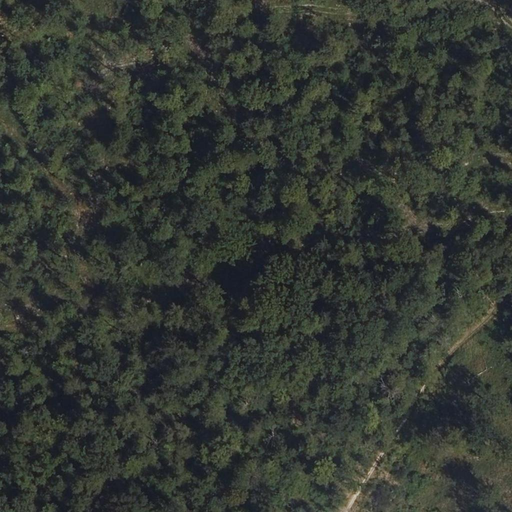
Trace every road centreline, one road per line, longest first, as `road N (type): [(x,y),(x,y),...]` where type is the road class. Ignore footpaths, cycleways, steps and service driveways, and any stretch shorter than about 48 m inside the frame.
road 1 (track): [(0,344),(421,282)]
road 2 (track): [(348,511),(444,359),(511,284)]
